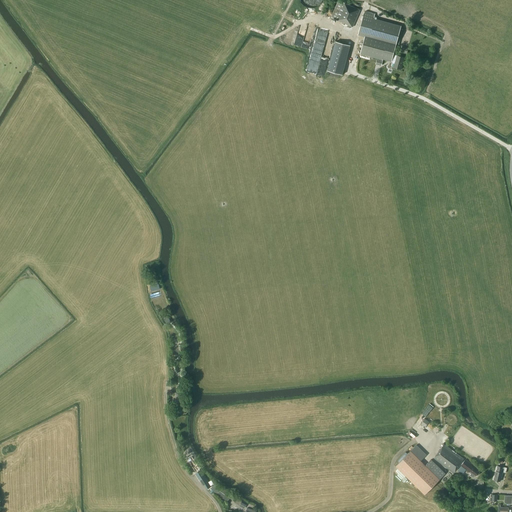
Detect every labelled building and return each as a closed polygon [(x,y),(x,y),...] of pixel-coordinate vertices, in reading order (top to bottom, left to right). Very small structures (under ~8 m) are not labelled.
[(361,10),(338,1),(331,18),(354,27),(361,10)] [(394,64),(393,68),(401,70),(404,59),(393,55),(399,34),(401,26),(374,18),(375,14),(366,11),(364,16),(361,22),(358,34),(365,36),(360,53),(369,55),(391,62),(392,61),(393,61),(392,63),(393,64),(394,64)] [(299,27),(295,45),(301,46),(305,29),(299,27)] [(342,75),(350,45),(335,42),(328,71),(342,75)] [(171,336),(171,344),(179,343),(178,335),(171,336)] [(177,401),(174,401),(175,411),(177,411),(178,412),(180,412),(181,411),(183,411),(182,393),(176,394),(176,399),(177,399),(177,401)] [(464,459),(444,444),(434,458),(453,473),(464,459)] [(410,451),(395,466),(424,495),(445,473),(431,459),(425,466),(420,461),(410,451)] [(461,465),(458,470),(463,474),(466,470),(471,474),(470,475),(473,477),(475,475),(477,476),(480,472),(478,471),(479,470),(465,459),(461,465)] [(194,460),(190,463),(196,473),(200,479),(205,476),(200,470),(194,460)] [(496,471),(494,480),(500,481),(501,477),(503,472),(501,472),(503,467),(498,466),(497,471),(496,471)] [(216,483),(211,489),(217,493),(218,491),(222,487),(216,483)] [(231,494),(222,487),(218,491),(228,498),(231,494)]
